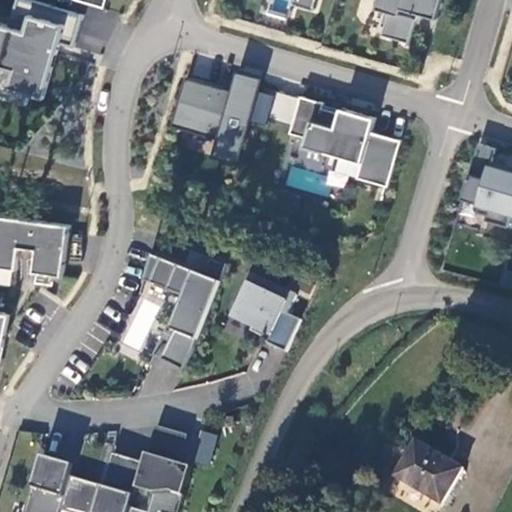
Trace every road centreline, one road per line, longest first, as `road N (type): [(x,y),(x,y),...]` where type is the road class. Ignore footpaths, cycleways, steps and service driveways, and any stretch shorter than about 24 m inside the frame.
road 1 (residential): [(160,24),(455,117)]
road 2 (residential): [(114,158),(122,211),(105,279),(12,412)]
road 3 (tertiary): [(243,511),(318,357),(366,304),(401,295)]
road 4 (residential): [(247,391),(103,417),(12,412)]
road 5 (residential): [(401,295),(455,117)]
road 6 (residential): [(114,158),(117,111),(136,58),(160,24)]
road 7 (residential): [(455,117),(492,0)]
